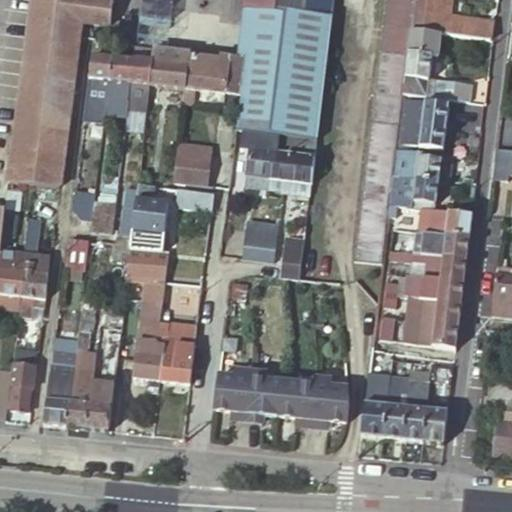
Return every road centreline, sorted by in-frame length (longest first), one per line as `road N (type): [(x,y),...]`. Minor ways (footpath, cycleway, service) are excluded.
road 1 (residential): [(450,511),(505,0)]
road 2 (unknown): [(207,458),(225,218)]
road 3 (tertiary): [(147,499),(329,511)]
road 4 (tertiary): [(0,485),(147,499)]
